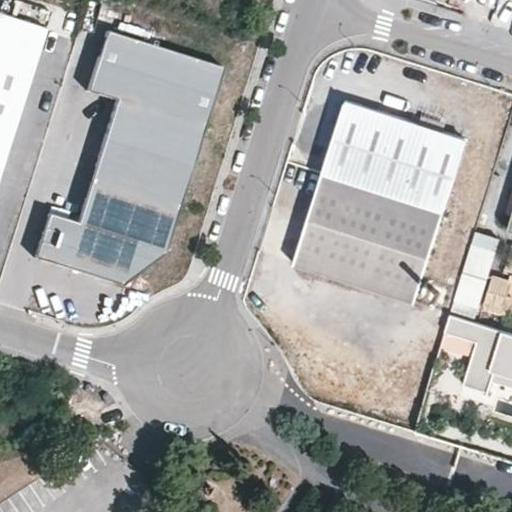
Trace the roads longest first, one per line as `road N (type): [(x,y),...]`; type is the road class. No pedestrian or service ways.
road 1 (residential): [(307,0),(208,316)]
road 2 (residential): [(134,361),(134,380),(154,413),(171,422),(210,422),(239,396),(245,358),(225,325),(208,316)]
road 3 (residential): [(511,62),(314,0)]
road 4 (unknown): [(0,293),(54,126)]
road 5 (residential): [(134,361),(81,355),(0,329)]
